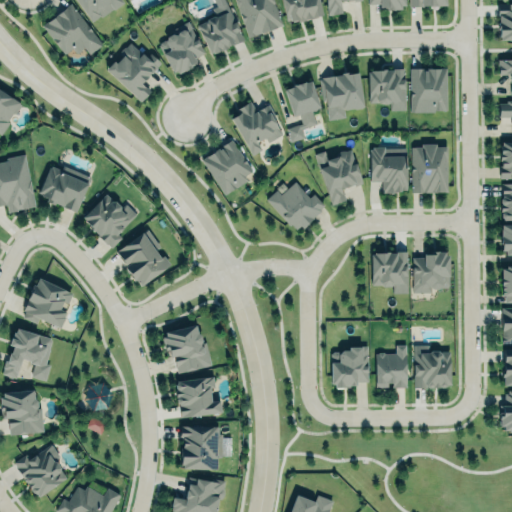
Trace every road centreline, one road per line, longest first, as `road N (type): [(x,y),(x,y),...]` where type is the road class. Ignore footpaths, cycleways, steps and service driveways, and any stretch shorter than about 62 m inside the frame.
road 1 (residential): [(257,511),(265,426),(255,345),(212,236),(143,149),(0,34)]
road 2 (residential): [(467,0),(466,406)]
road 3 (residential): [(134,511),(146,432),(133,342),(89,259),(62,232),(40,225)]
road 4 (residential): [(320,408),(310,289),(331,237),(374,220),(469,218)]
road 5 (residential): [(178,112),(239,66),(278,52),(359,34),(468,28)]
road 6 (residential): [(122,310),(251,263),(313,272)]
road 7 (residential): [(466,406),(320,408)]
